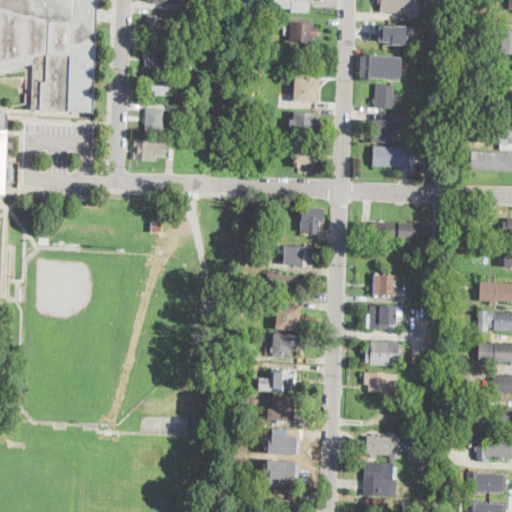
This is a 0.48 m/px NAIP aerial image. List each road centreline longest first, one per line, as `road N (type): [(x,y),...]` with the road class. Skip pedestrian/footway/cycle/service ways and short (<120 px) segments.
road 1 (residential): [(329,511),(348,0)]
road 2 (residential): [(117,179),(511,193)]
road 3 (residential): [(124,0),(117,179)]
